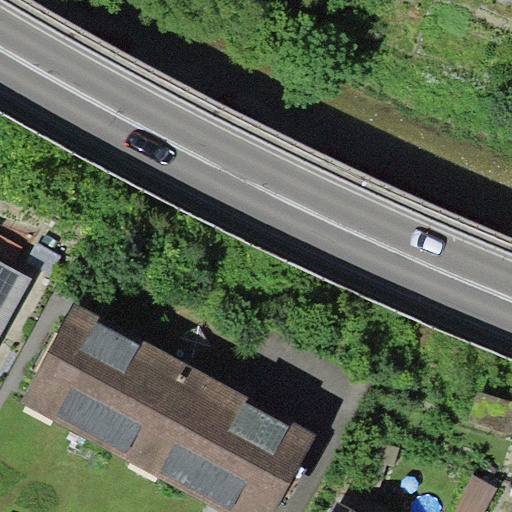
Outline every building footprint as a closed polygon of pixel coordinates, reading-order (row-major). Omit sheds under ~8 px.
[(0,260),(0,336),(32,278),(0,260)] [(273,511),(317,433),(75,300),(20,401),(222,511),(273,511)] [(511,430),(511,401),(477,392),(469,422),(511,433),(511,430)] [(483,511),(497,488),(473,475),(452,511),(483,511)] [(356,511),(336,501),(329,511),(356,511)]
